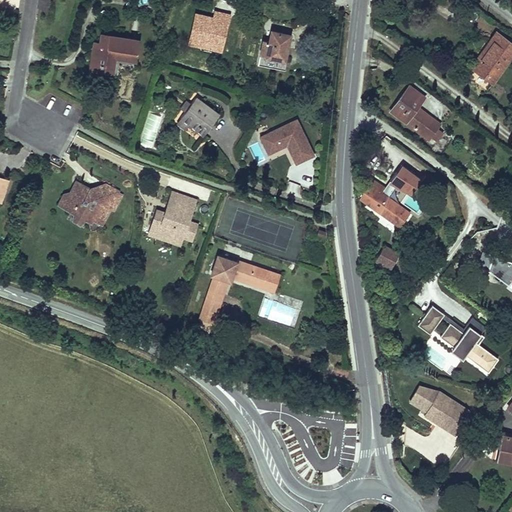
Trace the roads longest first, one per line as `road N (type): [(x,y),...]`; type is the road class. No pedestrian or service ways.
road 1 (tertiary): [(359,0),(343,196),(368,391)]
road 2 (tertiary): [(342,495),(296,486),(240,394),(191,368)]
road 3 (tertiary): [(191,368),(120,330),(0,288)]
road 4 (unknown): [(511,118),(358,8)]
road 5 (tertiary): [(191,368),(238,415),(273,484),(303,511)]
road 6 (residential): [(30,0),(15,101),(26,118),(47,126)]
